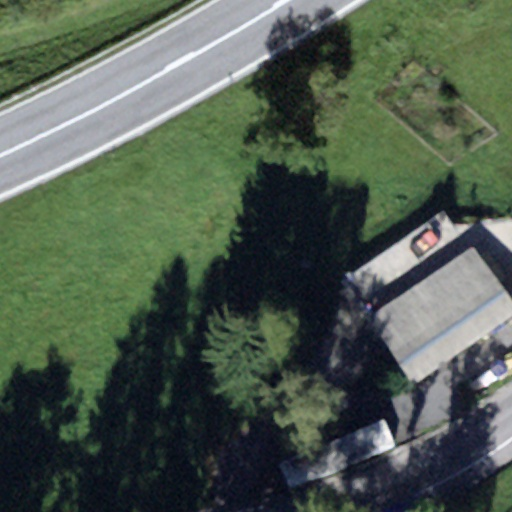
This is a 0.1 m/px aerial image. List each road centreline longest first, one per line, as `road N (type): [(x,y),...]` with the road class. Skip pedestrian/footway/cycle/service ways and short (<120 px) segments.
road 1 (primary): [(0,154),(285,0)]
road 2 (residential): [(329,511),(447,450),(511,403)]
